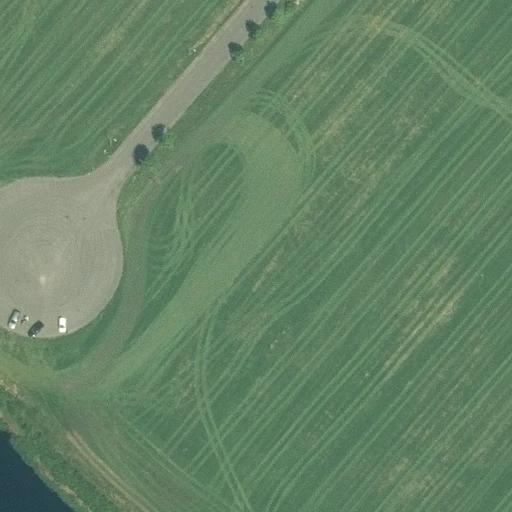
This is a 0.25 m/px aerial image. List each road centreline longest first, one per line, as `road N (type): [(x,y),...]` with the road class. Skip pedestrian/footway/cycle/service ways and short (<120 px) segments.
road 1 (unknown): [(511,446),(322,408),(403,0)]
road 2 (unknown): [(511,114),(0,5)]
